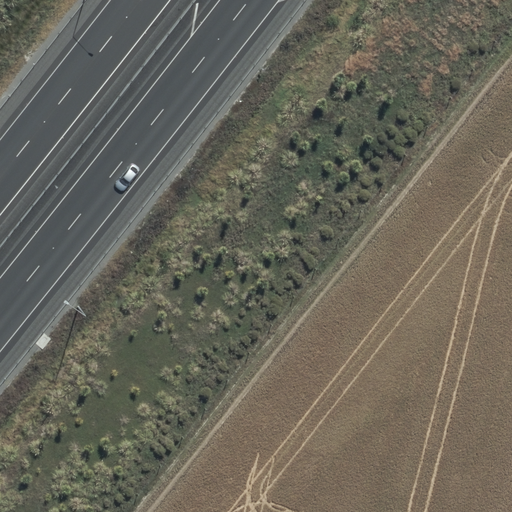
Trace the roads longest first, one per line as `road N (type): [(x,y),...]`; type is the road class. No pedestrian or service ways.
road 1 (motorway): [(249,0),(0,314)]
road 2 (motorway): [(0,177),(139,0)]
